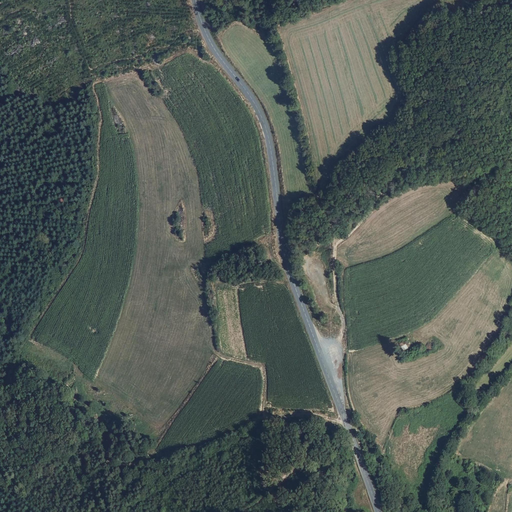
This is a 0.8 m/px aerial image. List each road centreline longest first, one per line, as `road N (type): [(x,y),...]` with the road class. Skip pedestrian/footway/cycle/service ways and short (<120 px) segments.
road 1 (tertiary): [(198,0),(208,37),(266,126),(286,264),(377,511)]
road 2 (track): [(340,345),(336,246),(391,183),(393,118),(417,76),(448,47),(451,18),(469,0)]
